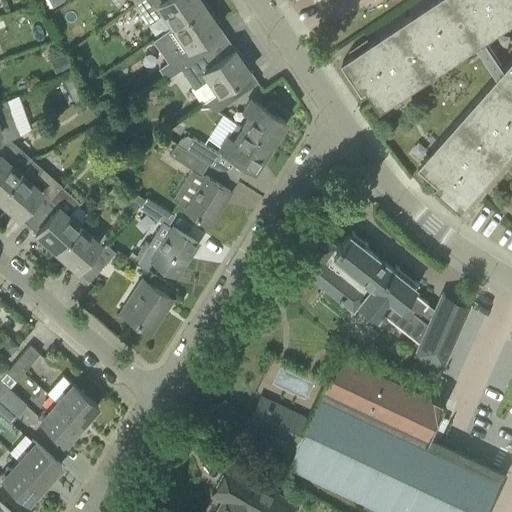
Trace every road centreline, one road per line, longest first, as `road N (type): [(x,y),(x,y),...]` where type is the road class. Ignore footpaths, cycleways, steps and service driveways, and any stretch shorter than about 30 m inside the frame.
road 1 (residential): [(141,385),(322,105)]
road 2 (residential): [(511,282),(471,265),(322,105)]
road 3 (residential): [(141,385),(0,269)]
road 4 (residential): [(83,511),(141,385)]
